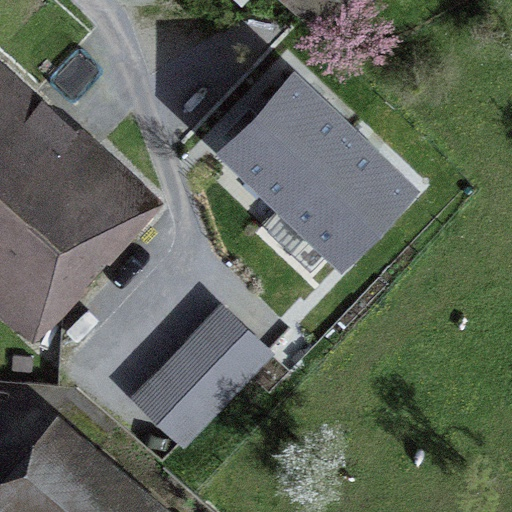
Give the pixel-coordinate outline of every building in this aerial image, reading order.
[(343,0),(278,0),(314,32),(343,0)] [(159,213),(0,64),(0,304),(39,341),(159,213)] [(230,141),(282,197),(350,133),(294,77),(230,141)] [(350,133),(282,197),(341,252),(405,185),(350,133)] [(223,306),(179,350),(226,395),(269,352),(223,306)] [(226,395),(179,350),(136,395),(183,440),(226,395)] [(0,510),(2,511),(157,511),(58,426),(0,491),(0,510)]
